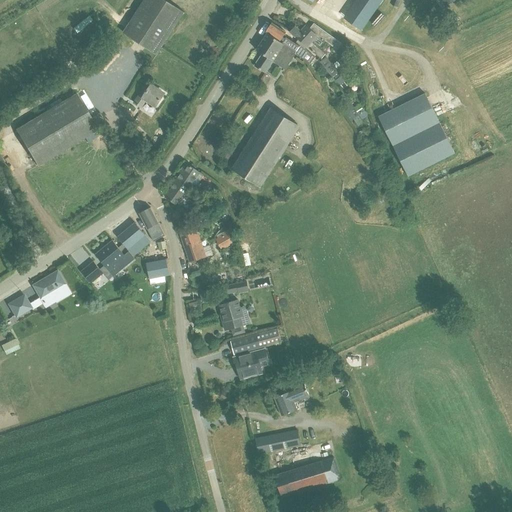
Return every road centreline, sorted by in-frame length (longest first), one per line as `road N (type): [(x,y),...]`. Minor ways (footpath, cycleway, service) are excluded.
road 1 (tertiary): [(221,511),(185,367),(176,251),(150,191)]
road 2 (residential): [(150,191),(276,0)]
road 3 (residential): [(0,291),(150,191)]
road 4 (unknown): [(202,436),(249,416),(329,426)]
